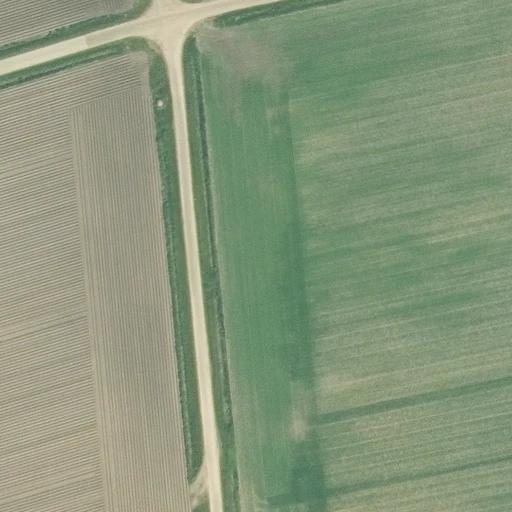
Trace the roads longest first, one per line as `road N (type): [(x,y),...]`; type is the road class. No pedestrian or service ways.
road 1 (unclassified): [(215,511),(168,15)]
road 2 (unclassified): [(0,65),(168,15)]
